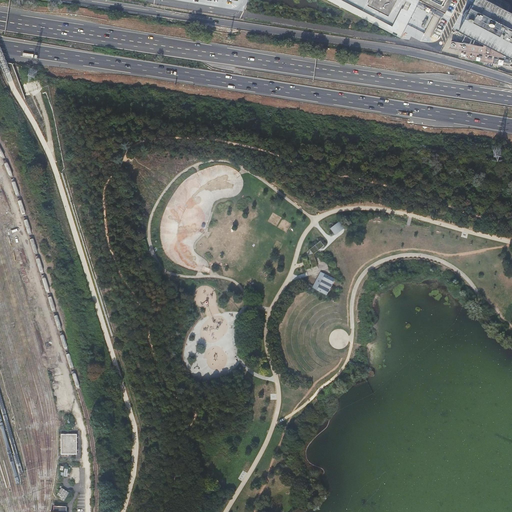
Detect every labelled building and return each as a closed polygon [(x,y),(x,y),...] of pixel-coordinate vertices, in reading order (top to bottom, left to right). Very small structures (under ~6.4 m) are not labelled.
[(370,0),(368,5),(390,16),(398,0),(423,0),(447,12),(453,0),(370,0)] [(486,0),(476,0),(460,32),(511,58),(511,13),(506,10),(486,0)] [(340,222),(330,229),(335,236),(345,229),(340,222)] [(320,241),(310,250),(313,255),(316,253),(324,246),(320,241)] [(312,268),(317,266),(313,255),(309,256),(312,268)] [(305,270),(310,268),(307,256),(302,258),(304,264),(305,270)] [(330,279),(331,277),(321,272),(312,288),(323,293),(323,292),(326,294),(331,284),(333,280),(330,279)] [(78,435),(62,434),(62,456),(78,456),(78,435)] [(72,466),(73,484),(81,484),(80,465),(72,466)] [(57,497),(65,501),(69,492),(61,488),(57,497)]
